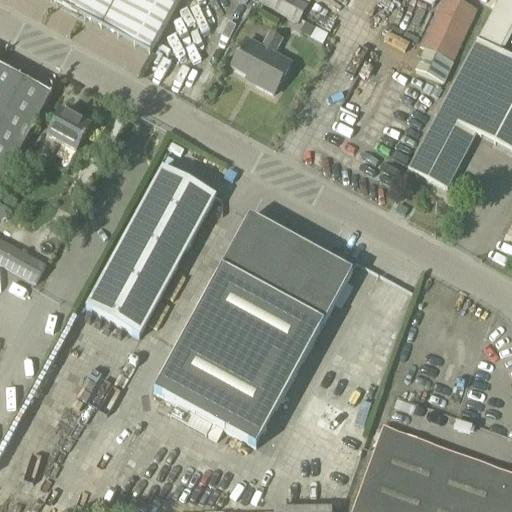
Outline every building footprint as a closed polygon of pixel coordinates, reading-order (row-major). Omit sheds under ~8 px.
[(40,0),(149,59),(181,0),(40,0)] [(297,28),(308,8),(292,0),(260,0),(257,6),(297,28)] [(444,89),(453,67),(477,13),(446,0),(443,0),(420,52),(423,54),(414,75),(444,89)] [(314,31),(304,26),(299,36),(322,48),(328,38),(315,30),(314,31)] [(275,59),(283,43),(269,35),(260,51),(246,44),(231,72),(256,86),(254,89),(273,99),(290,68),(275,59)] [(511,156),(511,63),(477,45),(410,173),(445,192),(474,137),(511,156)] [(0,190),(50,99),(0,71),(0,190)] [(76,158),(91,131),(61,115),(39,156),(52,163),(59,149),(76,158)] [(138,343),(215,202),(162,173),(85,314),(138,343)] [(13,213),(18,203),(5,197),(0,206),(13,213)] [(256,452),(271,426),(291,387),(324,328),(352,276),(249,221),(221,272),(189,332),(153,396),(176,409),(169,421),(206,441),(212,428),(256,452)] [(0,269),(35,289),(46,270),(0,244),(0,269)] [(511,511),(511,485),(381,438),(353,511),(511,511)] [(323,511),(323,502),(274,504),(273,511),(323,511)]
